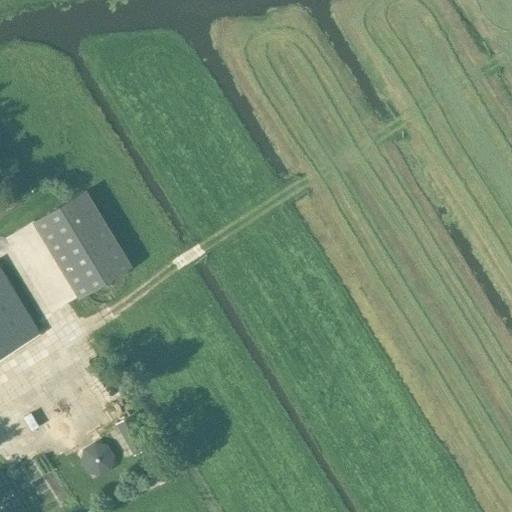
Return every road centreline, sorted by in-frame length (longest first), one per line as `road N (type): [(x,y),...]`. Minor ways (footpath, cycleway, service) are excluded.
road 1 (track): [(64,334),(112,311),(511,53)]
road 2 (track): [(6,244),(64,334),(0,381)]
